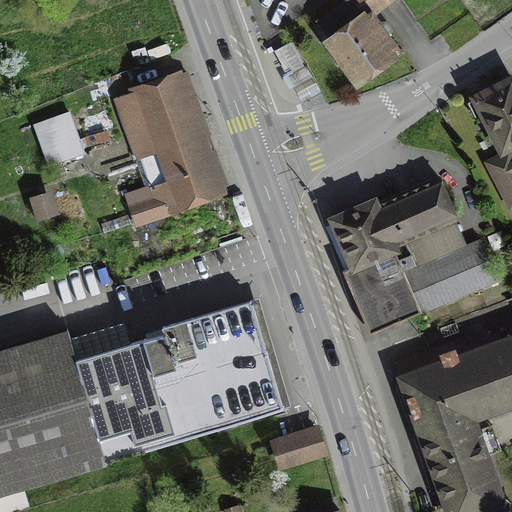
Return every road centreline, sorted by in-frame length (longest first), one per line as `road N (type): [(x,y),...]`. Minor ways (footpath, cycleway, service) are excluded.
road 1 (secondary): [(253,160),(369,511)]
road 2 (residential): [(253,160),(399,105),(511,32)]
road 3 (secondary): [(198,0),(253,160)]
